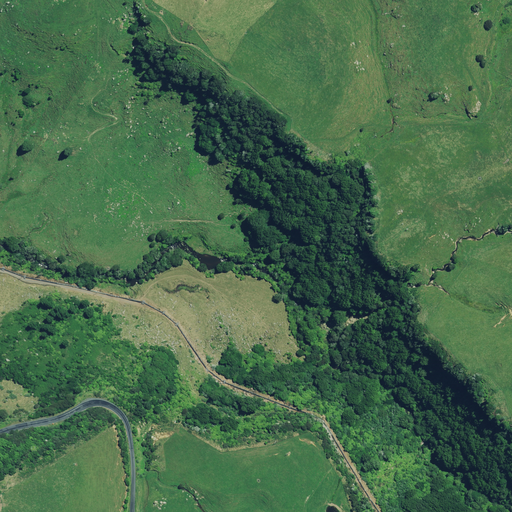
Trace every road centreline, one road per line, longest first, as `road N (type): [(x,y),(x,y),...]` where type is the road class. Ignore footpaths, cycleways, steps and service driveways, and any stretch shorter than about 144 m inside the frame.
road 1 (track): [(0,272),(144,305),(169,324),(208,400),(322,418),(381,511)]
road 2 (tertiary): [(133,511),(131,439),(111,407),(82,405),(0,428)]
